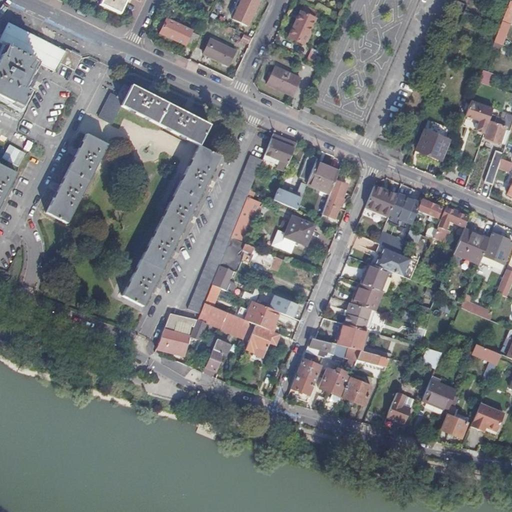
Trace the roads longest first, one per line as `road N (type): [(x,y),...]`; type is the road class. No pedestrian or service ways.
road 1 (residential): [(0,299),(176,381),(271,412)]
road 2 (residential): [(271,412),(375,162)]
road 3 (residential): [(271,412),(511,470)]
road 4 (residential): [(375,162),(235,98)]
road 5 (residential): [(511,218),(375,162)]
road 6 (residential): [(126,48),(13,0)]
